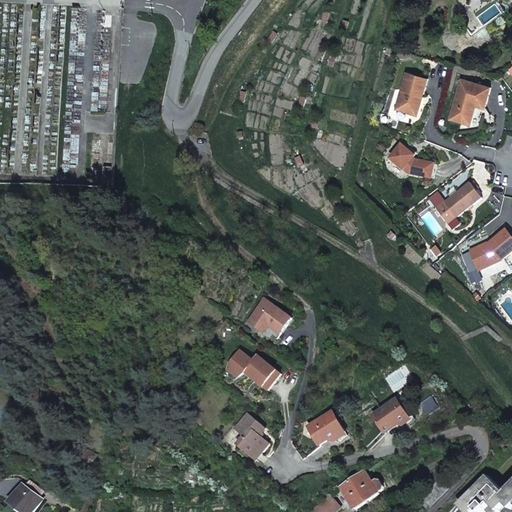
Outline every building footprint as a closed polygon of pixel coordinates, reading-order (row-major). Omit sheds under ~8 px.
[(406,74),(396,111),(415,117),(421,97),(423,98),(428,80),(406,74)] [(491,88),(462,79),(450,119),(462,122),(470,117),(473,108),(477,106),(485,108),(491,88)] [(421,97),(415,117),(417,117),(423,98),(421,97)] [(471,125),(477,106),(473,108),(470,117),(462,122),(471,125)] [(404,167),(409,172),(432,178),(435,164),(415,159),(411,156),(413,153),(413,151),(405,143),(391,156),(403,168),(404,167)] [(105,188),(114,188),(116,167),(106,167),(105,188)] [(472,183),(445,203),(457,218),(484,198),(472,183)] [(457,218),(445,203),(437,209),(449,224),(457,218)] [(502,259),(511,251),(511,235),(508,230),(490,243),(491,245),(488,246),(487,244),(471,250),(478,269),(494,264),(494,262),(501,258),(502,259)] [(437,257),(441,253),(435,246),(431,249),(437,257)] [(281,336),(292,320),(264,300),(248,324),(259,332),(264,324),(269,328),(281,336)] [(259,332),(264,335),(269,328),(264,324),(259,332)] [(269,392),(282,375),(258,357),(254,363),(241,353),(231,365),(229,372),(239,380),(246,374),(269,392)] [(396,400),(373,416),(385,432),(395,425),(398,425),(405,426),(406,420),(411,416),(403,406),(401,407),(396,400)] [(248,415),(236,431),(242,436),(245,436),(246,438),(239,447),(254,459),(261,451),(265,454),(272,445),(261,437),(267,430),(248,415)] [(331,415),(309,429),(319,445),(328,439),(330,442),(337,443),(339,436),(346,432),(338,420),(335,422),(331,415)] [(385,432),(386,434),(398,425),(395,425),(385,432)] [(328,439),(319,445),(321,448),(330,442),(328,439)] [(87,456),(91,448),(87,445),(82,453),(87,456)] [(101,453),(91,448),(87,456),(96,461),(101,453)] [(261,451),(255,459),(258,462),(265,454),(261,451)] [(366,469),(341,487),(356,509),(381,491),(366,469)] [(511,489),(509,492),(493,476),(463,506),(468,511),(480,511),(481,511),(487,511),(488,511),(489,511),(503,511),(510,505),(511,507),(511,489)] [(420,500),(429,509),(449,489),(440,480),(420,500)] [(39,511),(48,500),(24,484),(11,503),(23,511),(39,511)]
